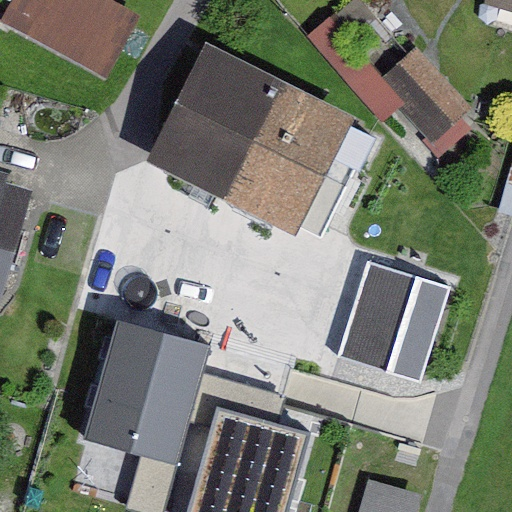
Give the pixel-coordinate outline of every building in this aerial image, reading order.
[(12,0),(8,9),(115,61),(144,1),(142,0),(12,0)] [(377,75),(439,139),(484,95),(422,32),(377,75)] [(350,114),(217,51),(163,165),(296,228),(350,114)] [(0,302),(43,129),(0,118),(0,302)] [(456,294),(376,265),(345,351),(424,380),(456,294)] [(227,338),(114,306),(74,445),(188,477),(209,401),(227,338)] [(209,401),(188,477),(177,511),(292,511),(315,431),(209,401)] [(425,511),(429,501),(378,488),(372,511),(425,511)]
